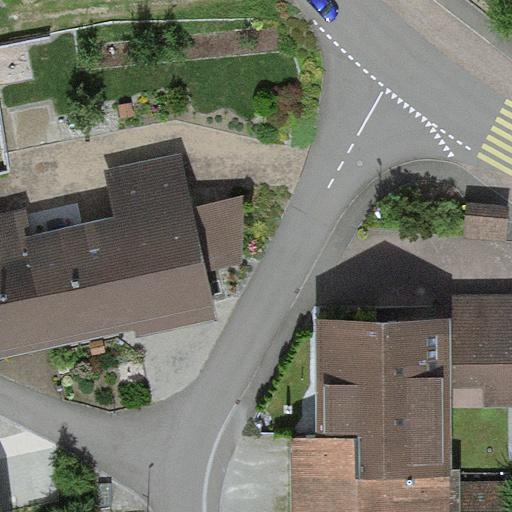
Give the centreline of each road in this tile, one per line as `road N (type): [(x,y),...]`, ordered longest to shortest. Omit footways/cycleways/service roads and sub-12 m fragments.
road 1 (residential): [(188,482),(216,381),(275,258),(397,53)]
road 2 (residential): [(188,482),(0,399)]
road 3 (tertiary): [(511,135),(397,53)]
